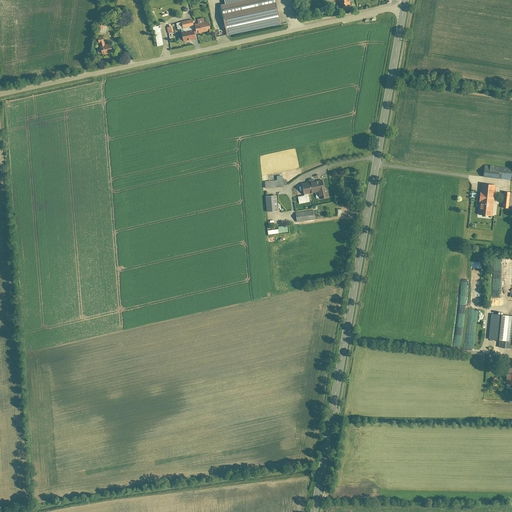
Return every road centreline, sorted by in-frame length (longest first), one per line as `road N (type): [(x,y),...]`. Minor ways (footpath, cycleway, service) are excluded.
road 1 (primary): [(313,511),(403,4)]
road 2 (unclassified): [(0,95),(403,4)]
